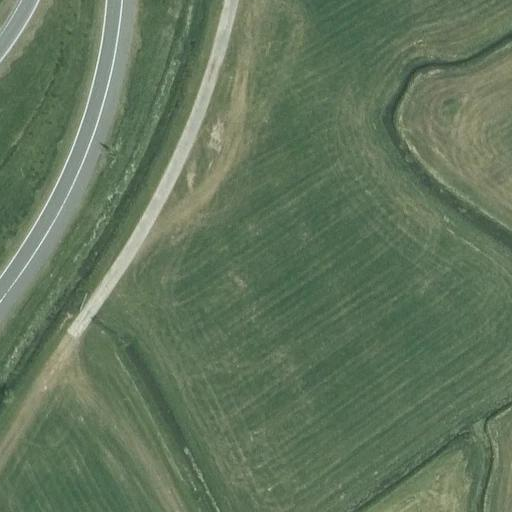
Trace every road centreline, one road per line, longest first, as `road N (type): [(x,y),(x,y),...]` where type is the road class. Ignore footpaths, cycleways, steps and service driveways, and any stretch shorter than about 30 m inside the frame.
road 1 (track): [(232,0),(165,188),(72,335)]
road 2 (motorway): [(0,289),(82,147),(114,0)]
